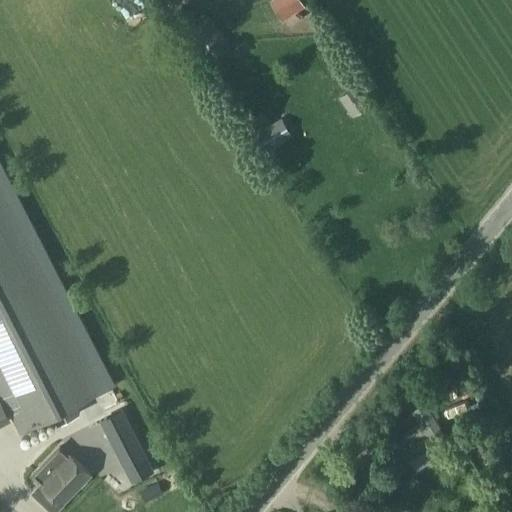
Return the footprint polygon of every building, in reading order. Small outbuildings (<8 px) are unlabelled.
[(271,7),(282,25),(305,11),(297,0),(272,0),(275,4),(271,7)] [(356,86),(338,99),(351,119),(370,106),(356,86)] [(293,138),(281,117),(269,123),(263,114),(249,122),(267,152),(293,138)] [(0,192),(0,392),(20,432),(53,415),(57,423),(67,417),(63,410),(101,390),(0,192)] [(446,355),(426,368),(443,394),(459,383),(452,371),(455,368),(446,355)] [(413,410),(423,425),(406,437),(413,449),(431,437),(436,445),(449,438),(426,401),(413,410)] [(122,409),(101,420),(124,466),(145,455),(122,409)] [(59,446),(32,475),(42,484),(41,485),(33,493),(52,511),(60,504),(78,485),(82,486),(87,481),(86,477),(89,473),(70,455),(69,456),(59,446)] [(314,511),(328,511),(317,498),(309,505),(314,511)]
